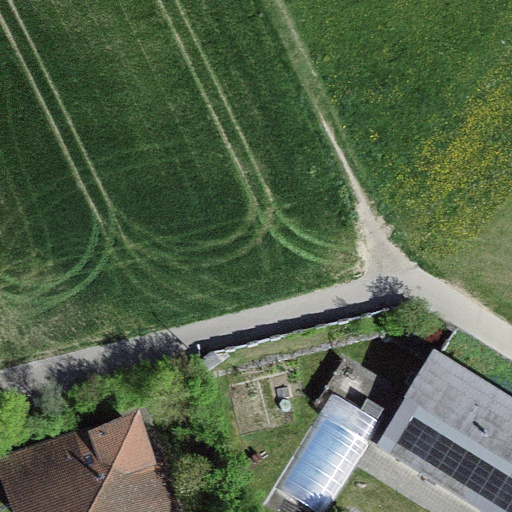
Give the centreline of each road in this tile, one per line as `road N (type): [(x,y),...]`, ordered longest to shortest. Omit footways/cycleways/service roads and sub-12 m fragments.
road 1 (residential): [(0,399),(414,282),(511,343)]
road 2 (track): [(414,282),(273,0)]
